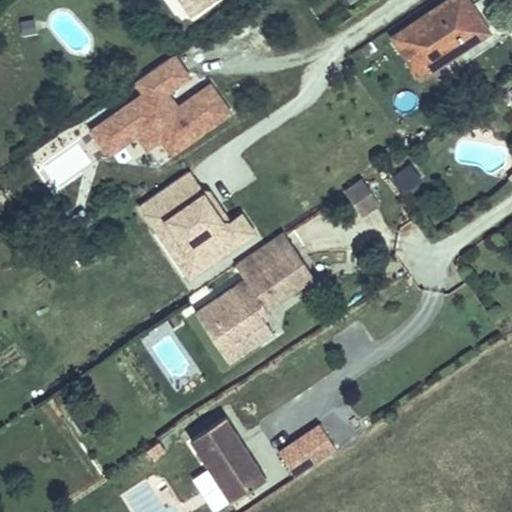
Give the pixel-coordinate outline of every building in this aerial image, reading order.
[(184,0),(198,17),(220,0),(184,0)] [(352,2),(350,0),(323,0),(333,14),(352,2)] [(467,0),(450,0),(395,37),(421,76),(488,32),(467,0)] [(170,158),(234,118),(209,79),(197,86),(176,54),(133,81),(140,92),(86,126),(108,160),(138,141),(146,154),(161,144),(170,158)] [(409,163),(390,177),(405,196),(424,182),(409,163)] [(228,257),(258,238),(242,212),(224,223),(191,170),(134,205),(190,295),(235,267),(228,257)] [(362,217),(380,205),(362,179),(344,191),(362,217)] [(225,318),(236,335),(254,323),(267,314),(263,307),(315,271),(285,225),(237,258),(246,271),(197,304),(209,321),(216,316),(225,318)] [(231,354),(243,346),(236,335),(225,318),(216,316),(209,321),(231,354)] [(233,438),(237,435),(223,413),(188,435),(210,468),(228,497),(263,474),(242,442),(237,445),(233,438)] [(279,454),(292,473),(334,445),(317,420),(288,440),(292,446),(279,454)] [(237,445),(242,442),(237,435),(233,438),(237,445)] [(288,440),(275,448),(279,454),(292,446),(288,440)]
